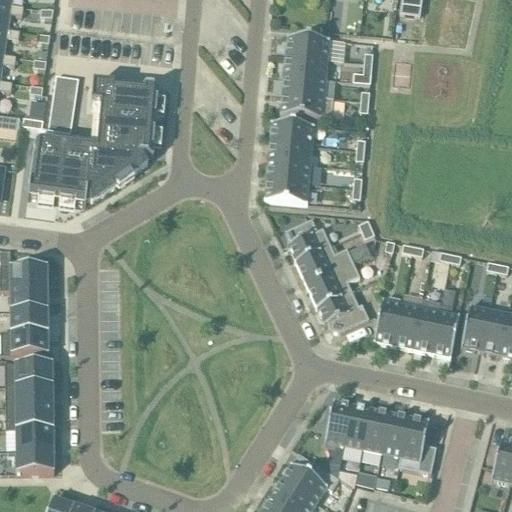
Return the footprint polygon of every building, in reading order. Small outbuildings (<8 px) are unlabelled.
[(402,0),(400,18),(418,20),(420,0),(402,0)] [(468,0),(461,0),(448,42),(463,47),(477,3),(468,0)] [(0,6),(0,33),(7,34),(10,17),(22,19),(23,10),(11,8),(0,6)] [(40,13),(40,21),(51,22),(52,14),(40,13)] [(0,33),(0,59),(4,60),(6,43),(18,45),(19,36),(7,34),(0,33)] [(38,38),(36,47),(48,48),(49,40),(38,38)] [(287,43),(285,62),(327,65),(328,46),(329,46),(329,45),(286,41),(286,43),(287,43)] [(37,53),(36,64),(45,65),(47,55),(37,53)] [(364,58),(363,68),(371,69),(372,58),(364,58)] [(0,59),(0,85),(2,70),(14,71),(16,62),(4,60),(0,59)] [(285,62),(283,81),(325,84),(327,65),(285,62)] [(371,79),(371,69),(363,68),(363,78),(371,79)] [(55,81),(48,135),(70,138),(78,84),(55,81)] [(283,81),(282,100),(323,103),(323,102),(325,84),(283,81)] [(0,96),(10,98),(12,88),(0,86),(0,96)] [(35,147),(27,204),(86,211),(117,191),(115,187),(129,177),(131,180),(147,169),(147,167),(148,162),(152,162),(158,95),(93,89),(91,110),(100,110),(96,155),(35,147)] [(30,91),(29,99),(41,100),(42,92),(30,91)] [(361,96),(360,106),(368,107),(369,97),(361,96)] [(333,103),(323,102),(323,103),(282,100),(280,119),(279,119),(279,120),(331,124),(333,103)] [(367,117),(368,107),(360,106),(359,117),(367,117)] [(0,121),(0,141),(17,144),(20,124),(0,121)] [(23,123),(22,131),(41,134),(43,126),(23,123)] [(271,128),(270,147),(311,151),(313,132),(314,132),(314,131),(271,127),(270,128),(271,128)] [(357,144),(356,155),(364,155),(365,145),(357,144)] [(270,147),(268,166),(309,170),(311,151),(270,147)] [(363,166),(364,155),(356,155),(355,165),(363,166)] [(268,166),(266,185),(308,189),(309,170),(268,166)] [(353,182),(353,193),(360,194),(361,183),(353,182)] [(306,208),(308,189),(266,185),(264,204),(264,205),(307,209),(307,208),(306,208)] [(360,204),(360,194),(353,193),(352,203),(360,204)] [(288,251),(295,266),(330,250),(322,234),(316,236),(311,225),(285,237),(290,249),(286,250),(287,251),(288,251)] [(360,228),(363,236),(371,233),(367,225),(360,228)] [(374,240),(371,233),(363,236),(367,243),(374,240)] [(392,259),(394,248),(386,246),(384,258),(392,259)] [(401,257),(411,259),(413,252),(403,249),(401,257)] [(295,267),(306,290),(352,268),(346,255),(334,260),(330,250),(295,266),(294,267),(295,268),(295,267)] [(413,252),(411,259),(421,262),(423,254),(413,252)] [(439,265),(449,267),(450,259),(440,257),(439,265)] [(450,259),(449,267),(459,269),(461,261),(450,259)] [(486,275),(496,277),(498,269),(488,267),(486,275)] [(316,314),(317,313),(351,297),(347,289),(359,283),(352,268),(306,290),(316,312),(315,313),(316,314)] [(498,269),(496,277),(506,279),(508,271),(498,269)] [(10,272),(0,272),(0,295),(10,295),(48,294),(48,272),(10,272)] [(48,294),(10,295),(10,316),(48,316),(48,294)] [(358,313),(351,297),(317,313),(324,329),(323,329),(323,330),(327,328),(330,335),(340,339),(368,326),(361,311),(358,313)] [(374,347),(393,350),(401,310),(383,306),(383,305),(382,305),(373,347),(374,347)] [(401,310),(393,350),(412,354),(420,313),(401,310)] [(462,353),(480,356),(489,316),(470,312),(470,311),(469,311),(460,353),(461,353),(462,353)] [(420,313),(412,354),(430,358),(439,317),(420,313)] [(48,316),(10,316),(10,337),(48,337),(48,316)] [(489,316),(480,356),(499,360),(507,319),(489,316)] [(439,317),(430,358),(449,362),(449,363),(450,363),(459,320),(458,320),(458,321),(439,317)] [(511,320),(507,319),(499,360),(511,362),(511,320)] [(10,337),(0,337),(0,360),(48,360),(48,337),(10,337)] [(53,369),(5,369),(5,391),(53,390),(53,369)] [(53,390),(5,391),(5,413),(53,412),(53,390)] [(344,452),(353,411),(334,407),(334,406),(333,406),(324,448),(325,449),(325,448),(344,452)] [(363,455),(371,414),(353,411),(344,452),(363,455)] [(53,412),(5,413),(5,435),(15,435),(53,435),(53,412)] [(363,455),(381,459),(390,418),(371,414),(363,455)] [(409,422),(390,418),(381,459),(399,463),(397,472),(398,473),(409,422)] [(409,422),(398,473),(430,479),(436,453),(423,450),(428,425),(427,426),(409,422)] [(53,435),(15,435),(15,456),(54,456),(53,435)] [(511,446),(502,444),(502,443),(501,443),(490,485),(491,485),(492,484),(510,489),(511,480),(511,446)] [(54,456),(15,456),(15,478),(54,477),(54,456)] [(290,470),(280,486),(315,509),(326,492),(331,496),(339,484),(315,469),(308,480),(290,469),(290,470)] [(359,475),(356,488),(369,492),(373,478),(359,475)] [(377,482),(375,491),(388,494),(390,485),(377,482)] [(270,502),(285,511),(313,511),(315,509),(280,486),(270,502)] [(263,511),(285,511),(270,502),(263,511)] [(73,511),(74,511),(53,503),(49,511),(73,511)]
